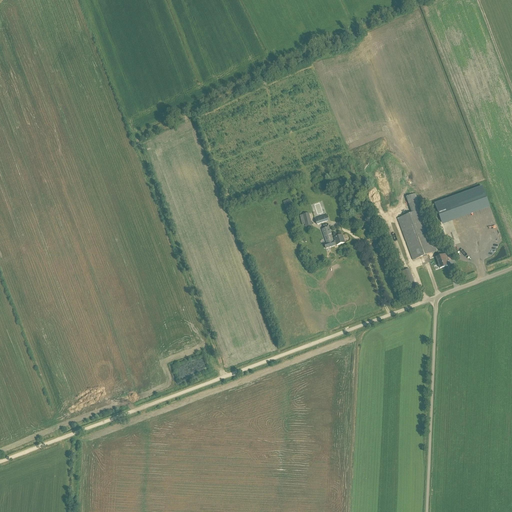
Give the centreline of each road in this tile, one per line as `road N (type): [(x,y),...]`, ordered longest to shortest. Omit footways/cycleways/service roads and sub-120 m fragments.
road 1 (track): [(420,0),(138,141),(225,376)]
road 2 (track): [(435,297),(0,462)]
road 3 (unclassified): [(426,511),(435,297),(511,268)]
